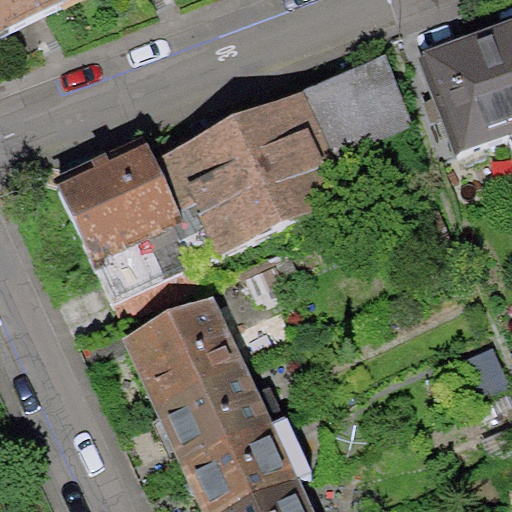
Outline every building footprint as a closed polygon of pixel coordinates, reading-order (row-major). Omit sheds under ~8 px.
[(0,0),(0,43),(43,21),(83,0),(0,0)] [(511,10),(408,46),(448,161),(511,139),(511,10)] [(409,130),(384,75),(174,170),(217,265),(346,206),(328,167),(409,130)] [(59,192),(110,304),(191,267),(141,155),(59,192)] [(305,511),(213,311),(129,350),(144,382),(172,444),(197,499),(203,511),(305,511)]
